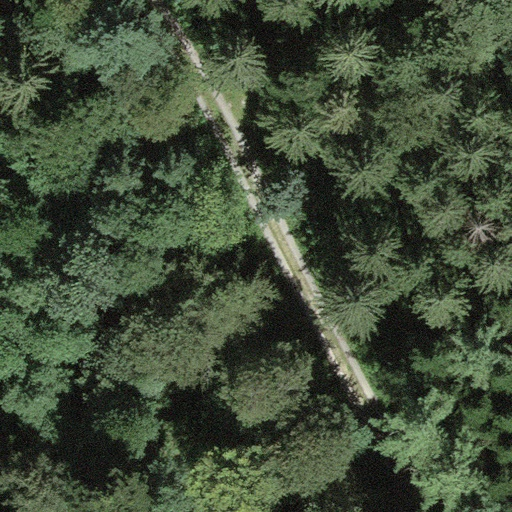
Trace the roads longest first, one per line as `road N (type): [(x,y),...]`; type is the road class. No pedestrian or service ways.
road 1 (track): [(414,511),(214,117),(141,0)]
road 2 (track): [(318,0),(214,117)]
